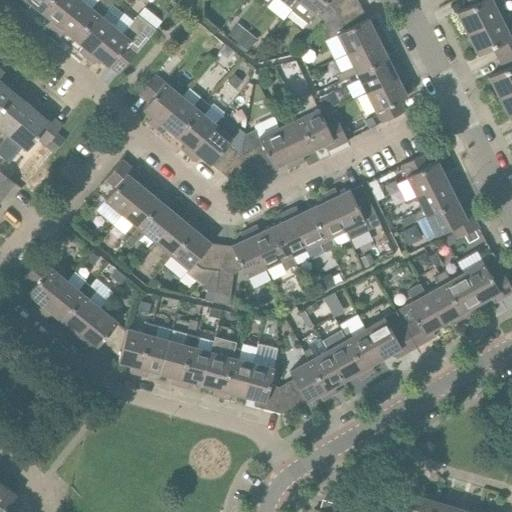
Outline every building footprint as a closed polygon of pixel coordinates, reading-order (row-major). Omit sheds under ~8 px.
[(32,4),(42,12),(51,0),(15,0),(28,10),(32,4)] [(47,25),(54,31),(79,0),(51,0),(42,12),(51,20),(47,25)] [(66,31),(75,39),(103,4),(98,0),(79,0),(54,31),(61,37),(66,31)] [(106,0),(103,4),(108,9),(112,4),(115,0),(106,0)] [(280,0),(292,9),(299,0),(280,0)] [(325,22),(335,12),(345,0),(299,0),(292,9),(291,11),(309,25),(316,16),(325,22)] [(339,20),(361,8),(357,0),(345,0),(335,12),(339,20)] [(467,34),(501,17),(495,5),(504,1),(503,0),(474,0),(476,3),(457,13),(467,34)] [(80,53),(88,59),(114,26),(102,16),(108,9),(103,4),(75,39),(85,47),(80,53)] [(367,19),(361,8),(339,20),(335,12),(325,22),(331,36),(336,34),(346,54),(384,35),(380,27),(373,30),(367,19)] [(114,26),(88,59),(95,64),(99,59),(109,67),(115,60),(124,68),(156,29),(137,14),(122,32),(114,26)] [(503,56),(511,51),(511,26),(507,29),(501,17),(467,34),(478,55),(497,45),(503,56)] [(356,73),(387,58),(382,47),(388,44),(384,35),(346,54),(352,66),(356,73)] [(499,98),(511,91),(511,51),(503,56),(508,67),(489,77),(499,98)] [(359,79),(365,93),(403,74),(399,66),(393,69),(387,58),(356,73),(359,79)] [(340,81),(347,78),(356,73),(352,66),(340,72),(337,74),(340,81)] [(350,84),(359,79),(356,73),(347,78),(350,84)] [(383,123),(405,112),(399,101),(407,97),(401,85),(407,82),(403,74),(365,93),(375,113),(377,112),(383,123)] [(149,123),(155,129),(183,96),(165,82),(164,84),(154,76),(139,95),(148,103),(143,110),(153,118),(149,123)] [(0,109),(14,93),(0,80),(0,109)] [(511,91),(499,98),(510,119),(511,118),(511,91)] [(0,109),(0,129),(8,136),(32,107),(14,93),(0,109)] [(348,140),(347,139),(337,117),(325,123),(312,94),(292,104),(298,118),(313,149),(325,143),(328,150),(348,140)] [(167,129),(177,137),(205,102),(200,98),(194,105),(183,96),(155,129),(163,135),(167,129)] [(182,150),(189,156),(215,123),(204,114),(210,106),(205,102),(177,137),(187,145),(182,150)] [(302,154),(313,149),(298,118),(292,104),(286,107),(292,120),(278,127),(296,165),(305,160),(302,154)] [(46,146),(55,135),(62,126),(44,111),(41,115),(32,107),(8,136),(26,151),(37,138),(46,146)] [(201,156),(211,164),(227,144),(233,137),(215,123),(189,156),(197,162),(201,156)] [(273,166),(274,167),(286,162),(289,168),(296,165),(278,127),(258,136),(262,145),(263,144),(273,166)] [(55,135),(46,146),(54,152),(63,141),(55,135)] [(211,164),(220,171),(236,152),(227,144),(211,164)] [(263,172),(273,166),(263,144),(262,145),(253,149),(263,172)] [(252,177),(263,172),(253,149),(242,154),(252,177)] [(237,184),(252,177),(242,154),(240,155),(236,152),(220,171),(237,184)] [(415,197),(453,178),(449,170),(443,173),(437,161),(429,165),(424,154),(401,165),(407,176),(406,177),(415,197)] [(121,215),(144,188),(135,180),(139,175),(122,160),(106,180),(115,187),(104,201),(121,215)] [(0,188),(6,194),(14,184),(0,172),(0,188)] [(425,217),(457,201),(451,189),(458,186),(453,178),(415,197),(422,210),(413,215),(416,221),(425,217)] [(345,231),(376,216),(361,185),(350,190),(350,189),(338,195),(335,189),(327,193),(345,231)] [(126,232),(132,236),(165,196),(158,190),(154,196),(144,188),(121,215),(133,224),(126,232)] [(331,237),(345,231),(327,193),(318,197),(321,203),(310,208),(330,250),(336,247),(331,237)] [(143,233),(155,243),(178,216),(168,208),(172,202),(165,196),(132,236),(137,241),(143,233)] [(450,229),(455,240),(479,229),(469,208),(462,211),(457,201),(425,217),(435,237),(450,229)] [(323,252),(330,250),(310,208),(299,214),(296,207),(287,211),(305,250),(319,243),(323,252)] [(292,256),(305,250),(287,211),(279,215),(282,221),(271,227),(291,268),(297,265),(292,256)] [(165,264),(171,256),(199,224),(191,218),(187,223),(178,216),(155,243),(166,252),(160,259),(165,264)] [(201,269),(218,271),(221,245),(211,244),(211,243),(201,235),(206,230),(199,224),(171,256),(188,271),(194,263),(201,269)] [(284,271),(291,268),(271,227),(260,232),(257,226),(249,230),(267,268),(280,262),(284,271)] [(247,278),(267,268),(249,230),(240,234),(243,240),(232,246),(221,245),(218,271),(235,273),(243,269),(247,278)] [(429,257),(435,267),(441,262),(435,253),(429,257)] [(34,307),(41,313),(68,280),(50,266),(49,267),(40,259),(24,279),(33,287),(28,293),(38,302),(34,307)] [(463,272),(481,303),(491,297),(495,303),(511,293),(511,288),(502,270),(491,276),(482,261),(463,272)] [(470,309),(481,303),(463,272),(450,279),(445,271),(439,274),(465,320),(473,315),(470,309)] [(457,324),(465,320),(439,274),(433,277),(438,286),(427,292),(444,323),(454,318),(457,324)] [(53,313),(62,321),(91,286),(85,282),(79,289),(68,280),(41,313),(48,319),(53,313)] [(67,334),(74,340),(101,308),(89,299),(96,291),(91,286),(62,321),(72,329),(67,334)] [(350,308),(340,289),(326,296),(336,315),(350,308)] [(432,330),(444,323),(427,292),(406,304),(414,319),(403,325),(416,348),(436,337),(432,330)] [(166,306),(176,308),(178,301),(167,298),(166,306)] [(101,342),(120,357),(126,331),(117,324),(118,322),(101,308),(74,340),(81,346),(86,341),(96,349),(101,342)] [(207,317),(218,319),(219,311),(209,308),(207,317)] [(396,359),(416,348),(403,325),(392,331),(384,317),(365,327),(383,359),(393,353),(396,359)] [(129,372),(138,375),(152,324),(145,322),(142,332),(127,328),(126,331),(120,357),(118,362),(131,365),(129,372)] [(149,370),(160,373),(169,339),(156,335),(158,326),(152,324),(138,375),(147,377),(149,370)] [(372,365),(383,359),(365,327),(352,335),(347,326),(341,330),(368,375),(375,371),(372,365)] [(190,382),(201,385),(211,350),(197,347),(200,337),(199,337),(201,331),(195,329),(193,335),(180,386),(188,388),(190,382)] [(359,380),(368,375),(341,330),(335,333),(340,342),(328,349),(345,380),(355,374),(359,380)] [(171,384),(180,386),(193,335),(186,333),(184,343),(169,339),(160,373),(172,377),(171,384)] [(212,395),(221,397),(235,347),(228,345),(225,354),(211,350),(201,385),(214,388),(212,395)] [(232,393),(244,396),(253,362),(239,358),(242,348),(235,347),(221,397),(230,400),(232,393)] [(334,386),(345,380),(328,349),(314,356),(309,348),(303,352),(308,360),(329,397),(338,392),(334,386)] [(321,402),(329,397),(308,360),(289,371),(293,379),(279,387),(281,414),(305,400),(307,402),(318,395),(321,402)] [(254,406),(281,414),(279,387),(270,385),(274,368),(253,362),(244,396),(256,399),(254,406)] [(0,482),(0,511),(2,511),(13,500),(16,495),(0,482)] [(431,511),(436,497),(425,493),(423,498),(411,495),(406,511),(431,511)] [(454,511),(456,508),(445,505),(446,500),(436,497),(431,511),(454,511)]
